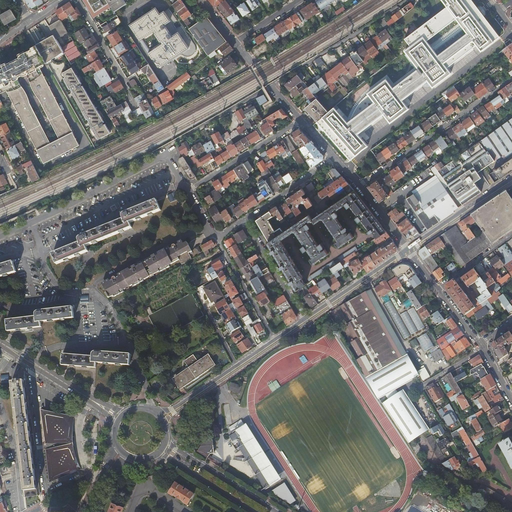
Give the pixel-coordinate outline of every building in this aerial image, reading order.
[(24,0),(29,9),(43,2),(42,0),(24,0)] [(111,6),(106,0),(83,0),(94,17),(111,6)] [(106,0),(111,6),(114,11),(126,4),(123,0),(178,0),(106,0)] [(174,4),(172,5),(184,21),(189,28),(198,22),(182,0),(178,0),(174,4)] [(235,12),(237,11),(234,6),(232,8),(226,0),(218,6),(227,18),(228,17),(235,12)] [(253,10),(261,5),(258,0),(247,0),(247,1),(253,10)] [(375,102),(351,120),(348,122),(334,107),(328,112),(317,122),(321,126),(323,129),(351,160),(362,150),(368,146),(358,134),(384,114),(390,123),(409,109),(402,100),(406,97),(428,81),(433,87),(451,73),(447,68),(477,46),(481,51),(500,37),(479,10),(471,0),(442,0),(447,7),(405,39),(411,47),(405,51),(419,69),(397,85),(393,88),(386,79),(368,93),(369,95),(375,102)] [(318,0),(324,9),(330,4),(327,0),(318,0)] [(70,2),(63,7),(67,15),(70,13),(74,19),(81,15),(77,8),(74,9),(70,2)] [(251,12),(245,2),(237,7),(243,17),(251,12)] [(307,6),(313,15),(322,10),(317,2),(316,2),(314,3),(313,4),(313,3),(307,6)] [(401,10),(405,15),(414,7),(411,3),(406,6),(401,10)] [(299,12),(305,21),(307,19),(313,15),(307,6),(301,10),(301,11),(299,12)] [(56,12),(60,19),(61,20),(68,16),(67,15),(63,7),(56,12)] [(195,46),(194,44),(181,26),(177,29),(173,24),(178,21),(169,9),(160,14),(156,8),(130,26),(153,60),(153,59),(159,68),(162,65),(162,66),(181,53),(182,54),(183,55),(184,56),(185,56),(187,57),(188,57),(190,57),(191,56),(192,55),(194,54),(195,53),(195,51),(196,49),(196,48),(195,46)] [(11,9),(0,15),(5,25),(17,18),(11,9)] [(393,18),(396,22),(405,15),(401,10),(397,14),(392,17),(393,18)] [(236,15),(235,12),(228,17),(232,24),(240,19),(238,15),(236,15)] [(288,19),(294,27),(302,22),(296,13),(289,18),(288,19)] [(198,22),(189,28),(192,32),(209,55),(222,45),(227,41),(216,28),(207,16),(200,20),(198,22)] [(289,28),(290,30),(294,27),(288,19),(286,20),(284,17),(282,18),(284,21),(289,28)] [(116,26),(122,23),(119,18),(113,21),(116,26)] [(387,23),(390,26),(396,22),(393,18),(387,23)] [(116,26),(113,21),(111,22),(108,24),(103,27),(106,32),(116,26)] [(274,28),(279,35),(289,28),(284,21),(274,28)] [(77,31),(74,33),(81,44),(84,42),(90,38),(84,27),(77,31)] [(272,40),(279,35),(274,28),(267,33),(272,40)] [(385,45),(386,44),(384,42),(388,38),(390,41),(393,39),(390,35),(386,29),(385,30),(378,35),(385,45)] [(111,41),(120,36),(117,31),(108,37),(111,41)] [(255,40),(258,45),(266,40),(266,39),(263,34),(255,40)] [(56,39),(54,35),(41,42),(39,43),(37,44),(37,45),(38,47),(47,62),(47,63),(49,61),(64,52),(61,48),(56,39)] [(378,51),(385,45),(378,35),(374,38),(371,41),(378,51)] [(89,50),(98,44),(93,36),(90,38),(84,42),(89,50)] [(114,47),(123,41),(120,36),(111,41),(114,47)] [(372,58),(380,53),(378,51),(371,41),(368,38),(365,40),(367,43),(366,44),(363,46),(371,56),(372,58)] [(124,42),(123,41),(114,47),(119,54),(128,49),(127,47),(128,47),(125,42),(124,42)] [(227,41),(222,45),(223,47),(218,51),(221,55),(222,54),(223,55),(224,54),(225,56),(233,49),(227,41)] [(503,51),(509,59),(510,58),(511,56),(511,44),(509,47),(510,48),(508,50),(507,48),(503,51)] [(370,57),(371,56),(363,46),(363,45),(361,46),(359,47),(360,49),(359,50),(357,51),(364,61),(366,60),(364,57),(367,54),(370,57)] [(127,73),(129,77),(136,72),(142,68),(149,64),(137,46),(132,49),(135,54),(134,55),(136,59),(138,58),(142,64),(127,73)] [(0,94),(3,93),(7,91),(44,163),(80,145),(40,68),(39,66),(42,65),(44,64),(47,62),(38,47),(34,49),(32,49),(30,51),(26,53),(20,55),(20,58),(16,59),(20,67),(20,68),(20,69),(21,68),(24,75),(26,74),(30,81),(30,82),(31,83),(31,85),(32,86),(32,87),(33,88),(33,89),(35,93),(36,94),(39,98),(39,99),(51,121),(51,122),(52,122),(52,123),(53,124),(54,125),(54,126),(55,127),(56,128),(56,129),(57,130),(57,131),(57,132),(58,133),(58,134),(59,135),(59,136),(59,137),(60,138),(60,139),(51,143),(50,143),(50,142),(49,141),(48,140),(48,139),(47,139),(47,138),(46,137),(46,136),(45,135),(45,134),(44,133),(43,130),(42,126),(31,103),(29,98),(28,95),(27,94),(27,93),(26,92),(26,91),(25,91),(25,90),(22,86),(21,85),(18,78),(15,72),(15,71),(15,70),(14,71),(10,62),(7,64),(6,63),(3,64),(0,65),(0,94)] [(86,56),(91,63),(99,59),(94,51),(86,56)] [(357,66),(360,64),(364,61),(357,51),(355,52),(354,54),(353,54),(350,57),(357,66)] [(350,57),(348,55),(347,56),(345,58),(346,59),(345,60),(342,63),(349,72),(351,76),(353,74),(354,73),(359,70),(358,68),(357,66),(350,57)] [(230,56),(221,63),(222,64),(219,66),(226,75),(232,71),(234,70),(233,69),(238,66),(230,56)] [(319,68),(324,64),(320,58),(315,60),(316,62),(317,64),(319,68)] [(91,63),(82,69),(84,73),(94,67),(96,70),(95,71),(96,72),(104,67),(99,59),(91,63)] [(346,85),(354,79),(353,77),(351,76),(349,72),(342,63),(336,67),(330,71),(336,80),(337,81),(339,79),(337,77),(343,72),(345,74),(340,79),(346,87),(347,86),(346,85)] [(149,64),(142,68),(145,74),(147,73),(154,84),(160,81),(158,79),(149,64)] [(500,72),(504,70),(501,65),(489,73),(492,77),(500,71),(500,72)] [(96,134),(98,139),(110,132),(105,124),(104,124),(103,122),(104,122),(83,85),(83,86),(81,84),(82,83),(73,67),(63,72),(66,77),(64,78),(70,89),(71,88),(73,92),(72,92),(73,94),(87,119),(88,118),(90,122),(89,122),(90,124),(93,129),(94,129),(97,133),(96,134)] [(104,67),(96,72),(94,73),(96,77),(98,76),(101,80),(98,82),(101,87),(105,84),(111,81),(114,79),(113,77),(111,79),(104,67)] [(212,69),(207,73),(209,77),(198,83),(204,90),(213,84),(214,86),(220,83),(212,69)] [(322,77),(330,87),(333,92),(337,89),(336,89),(332,83),(336,80),(330,71),(322,77)] [(290,91),(303,81),(298,75),(292,80),(286,85),(290,91)] [(330,87),(322,77),(319,80),(315,82),(321,90),(323,93),(330,87)] [(133,79),(129,82),(132,88),(138,84),(135,80),(133,79)] [(483,84),(489,92),(495,87),(492,83),(489,79),(483,84)] [(113,94),(124,88),(119,80),(113,84),(111,81),(105,84),(109,91),(110,90),(113,94)] [(160,81),(154,84),(159,92),(164,88),(160,81)] [(301,85),(304,82),(303,81),(290,91),(293,94),(296,97),(303,91),(305,90),(301,85)] [(308,88),(316,98),(317,98),(318,97),(316,93),(321,90),(315,82),(312,85),(308,88)] [(478,99),(489,92),(483,84),(483,83),(476,88),(474,86),(471,89),(475,94),(478,99)] [(456,99),(461,95),(460,94),(456,88),(454,86),(443,94),(445,97),(447,99),(449,98),(452,102),(456,99)] [(308,100),(307,101),(309,104),(316,98),(308,88),(308,87),(305,90),(303,91),(310,99),(308,100)] [(471,89),(470,87),(460,94),(461,95),(465,102),(470,98),(475,94),(471,89)] [(502,90),(498,93),(500,95),(505,102),(511,96),(511,95),(511,94),(506,87),(502,90)] [(168,91),(159,95),(164,104),(173,99),(168,91)] [(144,111),(151,107),(147,99),(143,93),(136,96),(144,111)] [(264,119),(266,118),(269,116),(266,111),(264,112),(263,111),(262,108),(260,106),(272,98),(268,93),(254,99),(259,108),(257,109),(263,120),(264,119)] [(157,107),(162,105),(157,96),(156,94),(153,96),(154,98),(152,99),(157,107)] [(108,108),(106,109),(107,112),(114,108),(112,104),(115,103),(110,95),(103,100),(108,108)] [(375,102),(369,95),(366,97),(363,100),(360,103),(359,104),(358,106),(356,109),(354,111),(353,113),(352,117),(351,120),(375,102)] [(503,106),(507,104),(505,102),(500,95),(496,98),(491,102),(496,109),(499,107),(502,104),(503,106)] [(274,100),(272,98),(260,106),(262,108),(274,100)] [(316,98),(309,104),(305,109),(307,111),(309,113),(310,115),(317,122),(328,112),(317,98),(316,98)] [(114,108),(107,112),(116,127),(120,125),(115,117),(113,118),(112,117),(122,111),(129,122),(132,120),(129,114),(132,112),(135,117),(143,113),(139,108),(132,111),(126,101),(114,108)] [(496,112),(498,111),(497,109),(496,109),(491,102),(488,104),(485,106),(489,112),(493,109),(496,112)] [(451,114),(455,111),(453,108),(451,105),(445,109),(444,108),(443,109),(443,110),(448,116),(451,114)] [(255,112),(252,106),(248,108),(245,109),(249,116),(255,112)] [(489,120),(493,124),(495,122),(484,107),(481,109),(478,111),(483,117),(483,118),(484,120),(488,117),(490,120),(489,120)] [(268,121),(272,127),(275,125),(273,121),(277,118),(281,116),(283,119),(288,116),(287,115),(282,108),(281,109),(275,112),(269,116),(266,118),(268,121)] [(242,133),(243,132),(247,130),(251,127),(252,127),(251,124),(242,109),(236,112),(238,116),(240,121),(243,119),(244,122),(244,125),(241,127),(240,126),(237,128),(238,130),(237,130),(234,131),(229,135),(228,132),(222,136),(224,141),(225,143),(232,139),(236,137),(238,136),(242,133)] [(444,119),(448,116),(443,110),(441,111),(440,111),(436,114),(441,121),(444,119)] [(483,117),(478,111),(475,113),(471,116),(478,126),(481,123),(485,121),(484,120),(483,118),(483,117)] [(437,124),(441,121),(436,114),(432,116),(431,117),(428,119),(429,120),(433,127),(437,124)] [(461,123),(466,130),(474,124),(469,117),(465,120),(461,123)] [(511,118),(493,132),(486,137),(484,139),(476,144),(468,150),(461,155),(451,162),(445,167),(438,171),(463,205),(472,198),(482,192),(475,182),(482,178),(478,172),(501,156),(504,159),(511,153),(511,158),(497,169),(496,168),(494,169),(495,171),(489,175),(495,183),(511,171),(511,118)] [(429,130),(433,127),(429,120),(424,123),(420,126),(424,133),(429,130)] [(269,133),(273,130),(272,127),(268,121),(266,122),(261,125),(262,126),(260,127),(265,135),(269,133)] [(420,135),(424,133),(420,126),(419,125),(417,121),(415,123),(418,127),(416,128),(414,129),(411,131),(412,132),(416,138),(420,135)] [(10,132),(11,131),(6,123),(0,125),(0,131),(2,135),(10,132)] [(457,126),(453,129),(459,137),(460,139),(465,135),(466,136),(469,134),(466,130),(461,123),(457,126)] [(291,134),(300,148),(311,141),(305,135),(300,129),(293,133),(291,134)] [(449,131),(446,134),(455,146),(456,145),(453,141),(458,138),(459,140),(458,140),(460,142),(461,141),(460,139),(459,137),(453,129),(449,131)] [(246,137),(251,144),(256,141),(261,138),(256,131),(250,135),(247,130),(243,132),(244,133),(246,137)] [(6,149),(10,147),(16,144),(10,132),(2,135),(1,136),(6,146),(5,146),(6,149)] [(216,144),(224,141),(222,136),(219,132),(216,134),(212,136),(216,143),(216,144)] [(412,141),(416,138),(412,132),(403,137),(408,144),(412,141)] [(290,151),(291,154),(296,151),(287,136),(283,140),(283,141),(290,151)] [(248,146),(251,144),(246,137),(244,138),(241,140),(245,148),(248,146)] [(404,147),(408,144),(403,137),(395,143),(399,150),(404,147)] [(242,150),(245,148),(241,140),(238,141),(237,142),(234,144),(239,151),(242,150)] [(435,152),(441,148),(435,140),(432,143),(429,145),(434,152),(435,152)] [(277,144),(274,146),(274,147),(278,154),(285,150),(287,153),(290,151),(283,141),(279,143),(277,144)] [(311,141),(300,148),(305,156),(309,153),(310,155),(309,155),(310,156),(308,157),(310,160),(308,161),(312,167),(324,160),(324,156),(311,141)] [(396,152),(399,150),(395,143),(393,141),(391,143),(393,145),(388,148),(393,155),(396,152)] [(19,151),(25,148),(21,142),(16,144),(10,147),(10,148),(8,150),(13,159),(20,155),(18,151),(19,151)] [(178,148),(183,156),(184,157),(186,155),(188,154),(187,152),(191,150),(191,149),(186,142),(182,144),(183,145),(182,146),(178,148)] [(196,155),(196,156),(205,151),(201,143),(196,145),(192,147),(192,149),(196,155)] [(235,154),(239,151),(234,144),(233,145),(232,143),(226,147),(228,150),(232,156),(235,154)] [(432,154),(434,152),(429,145),(426,147),(422,150),(426,156),(431,153),(432,154)] [(271,159),(278,154),(274,147),(270,149),(266,152),(271,159)] [(390,157),(393,155),(388,148),(387,149),(385,147),(383,149),(384,151),(382,152),(387,159),(390,157)] [(228,159),(232,156),(228,150),(224,152),(223,152),(221,152),(219,153),(220,154),(224,161),(228,159)] [(291,154),(303,173),(308,170),(305,165),(296,150),(296,151),(291,154)] [(427,160),(428,159),(427,157),(426,156),(422,150),(418,152),(415,155),(419,161),(425,157),(426,159),(427,160)] [(260,171),(261,173),(262,172),(267,169),(267,168),(273,164),(271,160),(272,160),(271,159),(266,152),(266,151),(261,154),(262,156),(263,159),(262,160),(262,161),(257,164),(261,170),(260,171)] [(213,161),(215,160),(214,158),(212,155),(211,152),(198,160),(200,162),(202,165),(210,160),(211,162),(213,161)] [(384,161),(387,159),(382,152),(376,156),(380,163),(384,161)] [(221,163),(224,161),(220,154),(217,157),(214,158),(215,160),(218,165),(221,163)] [(198,168),(202,165),(200,162),(198,160),(196,156),(196,155),(193,157),(191,158),(195,164),(198,168)] [(415,164),(419,161),(415,155),(412,157),(409,159),(408,160),(412,167),(413,168),(414,169),(417,166),(415,164)] [(184,170),(190,167),(184,157),(183,156),(181,157),(180,158),(179,162),(184,170)] [(40,178),(39,176),(31,160),(22,164),(23,165),(20,166),(17,168),(20,174),(24,173),(23,172),(26,171),(25,168),(30,166),(30,167),(28,168),(29,172),(31,171),(34,178),(35,180),(40,178)] [(404,173),(412,167),(408,160),(403,163),(399,166),(404,173)] [(248,161),(244,163),(250,173),(254,170),(248,161)] [(433,164),(438,171),(445,167),(443,165),(441,162),(438,164),(437,163),(436,164),(434,162),(432,163),(433,165),(433,164)] [(238,175),(240,178),(242,177),(244,180),(250,176),(248,174),(250,173),(244,163),(239,166),(234,169),(238,175)] [(396,181),(405,175),(404,174),(404,173),(399,166),(394,169),(389,173),(390,174),(396,181)] [(194,178),(196,177),(190,167),(184,170),(190,179),(192,180),(194,178)] [(261,173),(264,179),(268,186),(273,193),(277,190),(280,188),(279,187),(283,184),(286,182),(281,175),(279,172),(273,176),(268,168),(267,169),(262,172),(261,173)] [(234,178),(238,175),(234,169),(230,172),(227,174),(226,174),(230,181),(231,181),(232,182),(235,180),(234,178)] [(316,202),(323,212),(329,208),(325,202),(331,198),(332,199),(343,191),(346,194),(347,195),(354,190),(347,181),(335,169),(332,169),(327,172),(331,178),(328,180),(330,182),(328,183),(325,185),(326,188),(318,193),(319,194),(313,198),(316,202)] [(288,171),(281,175),(286,182),(289,180),(293,178),(288,171)] [(228,182),(230,181),(226,174),(222,177),(218,179),(223,186),(224,188),(230,185),(228,182)] [(390,188),(397,183),(396,181),(390,174),(387,176),(384,179),(390,188)] [(427,230),(455,211),(454,210),(456,209),(458,207),(438,177),(407,199),(427,230)] [(14,180),(17,188),(22,186),(18,178),(14,180)] [(210,195),(214,202),(220,198),(221,197),(217,190),(223,186),(218,179),(214,182),(213,183),(216,189),(214,190),(209,194),(210,195)] [(368,187),(380,202),(388,197),(389,196),(388,196),(383,189),(384,188),(383,187),(382,188),(380,184),(383,183),(380,179),(368,187)] [(315,188),(311,183),(306,186),(309,192),(315,188)] [(260,184),(258,185),(262,191),(266,198),(270,195),(273,193),(268,186),(267,186),(266,187),(264,184),(261,185),(260,184)] [(301,221),(309,215),(305,209),(302,212),(298,206),(299,206),(299,204),(302,202),(304,203),(305,202),(308,208),(310,206),(313,205),(308,197),(306,198),(304,195),(305,194),(302,188),(294,194),(286,199),(290,204),(292,202),(294,204),(293,207),(292,208),(298,217),(301,221)] [(288,229),(284,232),(269,242),(267,243),(272,251),(271,252),(272,253),(273,253),(281,266),(281,267),(282,269),(283,268),(291,282),(290,282),(291,284),(292,284),(294,287),(296,290),(305,284),(306,284),(304,281),(302,278),(303,277),(281,241),(282,239),(294,232),(295,232),(304,244),(302,245),(305,251),(307,249),(312,257),(310,259),(313,264),(328,254),(325,249),(322,251),(321,249),(323,248),(320,243),(318,244),(307,228),(309,226),(307,224),(305,224),(305,223),(308,221),(308,222),(311,220),(312,221),(313,220),(315,223),(322,218),(323,219),(338,241),(335,243),(338,247),(354,237),(350,232),(347,234),(345,231),(347,230),(345,228),(344,229),(336,217),(338,216),(336,212),(334,212),(333,213),(333,212),(333,211),(336,209),(338,209),(343,205),(344,204),(343,204),(346,202),(347,202),(347,205),(349,208),(351,206),(358,216),(357,218),(360,222),(361,221),(369,231),(370,233),(372,232),(374,235),(376,238),(386,231),(384,228),(354,190),(347,195),(329,208),(323,212),(317,216),(312,219),(309,215),(301,221),(297,223),(290,228),(288,229)] [(258,192),(254,195),(259,203),(262,200),(266,198),(262,191),(259,194),(258,192)] [(245,200),(251,208),(255,205),(259,203),(254,195),(252,192),(249,194),(251,196),(245,200)] [(483,232),(493,245),(511,231),(511,199),(506,192),(471,215),(476,222),(483,232)] [(209,205),(213,202),(214,202),(210,195),(205,198),(207,202),(209,205)] [(248,210),(251,208),(245,200),(244,198),(241,201),(241,202),(239,204),(240,205),(245,212),(248,210)] [(58,252),(67,260),(69,260),(76,257),(77,256),(81,255),(88,252),(87,248),(86,247),(90,246),(94,244),(98,242),(120,233),(121,233),(124,231),(132,228),(131,225),(130,224),(133,222),(137,221),(141,219),(149,216),(153,214),(161,211),(157,201),(125,213),(125,214),(124,214),(123,214),(123,215),(123,216),(123,217),(124,220),(85,235),(81,237),(80,237),(80,238),(79,238),(79,239),(79,240),(79,241),(80,243),(58,252)] [(282,205),(277,208),(284,218),(288,215),(290,213),(291,214),(293,213),(286,203),(282,205)] [(240,215),(245,212),(240,205),(230,212),(233,217),(237,214),(237,215),(238,214),(240,214),(240,215)] [(220,219),(223,218),(220,214),(216,206),(209,210),(217,223),(221,220),(220,219)] [(273,208),(270,210),(270,211),(273,216),(276,214),(280,220),(284,218),(277,208),(276,206),(273,208)] [(305,209),(309,215),(312,219),(317,216),(310,206),(308,208),(305,209)] [(395,223),(405,215),(403,213),(402,211),(399,213),(399,212),(396,208),(391,212),(388,214),(395,223)] [(223,219),(226,223),(229,220),(232,218),(226,210),(220,214),(223,218),(223,219)] [(273,216),(270,211),(256,220),(263,232),(269,242),(284,232),(283,230),(280,227),(275,230),(268,219),(273,216)] [(467,218),(463,221),(468,227),(476,222),(471,215),(467,218)] [(400,229),(410,222),(407,218),(397,225),(400,229)] [(462,232),(460,233),(456,226),(439,238),(447,249),(460,268),(493,245),(483,232),(475,237),(468,227),(463,221),(459,224),(464,231),(462,232)] [(414,239),(420,235),(414,227),(410,222),(400,229),(404,234),(407,238),(410,236),(408,233),(409,232),(411,232),(413,231),(414,232),(414,233),(415,235),(413,236),(414,239)] [(245,234),(243,230),(234,235),(237,240),(238,243),(247,237),(245,234)] [(390,237),(386,231),(376,238),(374,240),(377,245),(390,237)] [(238,243),(237,240),(234,242),(231,238),(228,239),(225,241),(229,248),(236,244),(238,243)] [(444,250),(447,249),(439,238),(432,242),(426,247),(433,258),(435,257),(433,254),(442,247),(444,250)] [(217,244),(214,239),(201,246),(204,252),(207,256),(210,254),(209,252),(207,250),(217,244)] [(179,260),(182,264),(192,259),(190,255),(193,253),(187,242),(186,242),(184,244),(183,242),(182,240),(178,242),(178,244),(176,246),(176,245),(175,245),(174,245),(173,245),(173,246),(172,246),(172,247),(172,248),(170,249),(169,247),(163,251),(158,253),(158,255),(156,256),(155,256),(155,255),(154,255),(153,256),(152,256),(152,257),(152,258),(150,260),(146,262),(138,266),(136,267),(135,267),(135,266),(134,266),(134,267),(133,267),(133,268),(132,268),(132,269),(133,269),(131,270),(129,269),(122,273),(118,275),(118,277),(116,278),(115,277),(114,277),(114,278),(113,278),(113,279),(113,280),(111,281),(109,280),(104,283),(102,284),(103,286),(104,288),(105,290),(107,293),(106,294),(108,299),(113,296),(114,297),(124,292),(123,290),(126,289),(129,287),(133,285),(134,287),(144,281),(143,280),(149,277),(154,274),(160,271),(160,272),(170,267),(169,265),(179,260)] [(398,247),(394,241),(383,248),(382,246),(379,248),(378,247),(374,249),(376,251),(369,255),(376,265),(387,258),(397,251),(398,247)] [(254,245),(252,242),(241,248),(242,248),(243,251),(254,245)] [(354,252),(363,246),(367,244),(366,242),(351,251),(325,268),(314,276),(309,280),(310,281),(313,279),(315,278),(322,273),(324,272),(330,268),(340,261),(354,252)] [(505,258),(501,261),(505,265),(510,272),(511,275),(511,252),(505,243),(502,246),(498,249),(505,258)] [(239,249),(236,244),(229,248),(230,250),(233,255),(234,257),(242,253),(244,252),(243,251),(242,248),(239,249)] [(419,254),(433,273),(440,268),(433,258),(426,247),(420,251),(419,254)] [(65,261),(67,260),(58,252),(55,253),(65,261)] [(182,264),(180,265),(185,275),(209,261),(207,256),(204,252),(192,259),(182,264)] [(237,262),(241,268),(250,263),(249,261),(247,258),(246,255),(244,252),(242,253),(234,257),(237,262)] [(343,265),(357,256),(354,252),(340,261),(343,265)] [(249,261),(250,263),(252,266),(253,267),(255,265),(252,261),(259,257),(258,256),(257,254),(249,259),(250,261),(249,261)] [(369,270),(376,265),(369,255),(363,260),(360,261),(364,267),(367,271),(369,270)] [(153,256),(134,267),(134,266),(135,266),(135,267),(136,267),(138,266),(146,262),(150,260),(152,258),(152,257),(152,256),(153,256)] [(501,261),(498,256),(496,257),(500,262),(500,263),(503,266),(505,265),(501,261)] [(496,257),(490,261),(494,268),(497,271),(500,269),(503,266),(500,263),(500,262),(496,257)] [(359,270),(364,267),(360,261),(358,258),(349,264),(354,273),(359,270)] [(211,263),(216,272),(217,272),(216,271),(223,267),(221,263),(219,259),(211,263)] [(336,276),(336,278),(338,277),(340,275),(338,271),(344,267),(343,265),(340,261),(330,268),(336,276)] [(0,277),(16,272),(13,262),(0,265),(0,277)] [(241,268),(244,275),(254,269),(253,268),(251,269),(250,268),(250,267),(252,266),(250,263),(241,268)] [(254,269),(258,276),(259,278),(270,271),(267,266),(264,268),(261,270),(258,264),(255,265),(253,267),(253,268),(254,269)] [(451,274),(456,271),(458,270),(453,264),(447,268),(451,274)] [(396,277),(401,285),(416,276),(416,275),(413,271),(411,268),(410,268),(410,267),(409,267),(408,266),(407,266),(406,265),(405,265),(404,265),(403,265),(402,265),(401,265),(400,266),(399,266),(398,266),(398,267),(392,271),(396,277)] [(485,280),(483,282),(487,288),(496,282),(493,279),(488,272),(484,267),(483,268),(482,268),(490,279),(486,282),(485,280)] [(437,278),(440,282),(442,281),(441,279),(445,275),(440,268),(433,273),(437,278)] [(491,270),(488,272),(493,279),(496,282),(498,281),(502,278),(500,275),(499,274),(497,271),(494,268),(491,270)] [(246,277),(248,281),(251,280),(258,276),(254,269),(244,275),(246,277)] [(468,274),(461,279),(466,285),(475,297),(477,295),(473,291),(474,290),(472,288),(470,286),(475,282),(475,281),(476,280),(477,280),(477,282),(478,282),(476,284),(479,288),(478,289),(478,290),(482,295),(484,294),(485,295),(484,296),(483,296),(481,298),(481,297),(477,300),(481,304),(482,303),(488,300),(492,296),(487,289),(488,288),(487,288),(483,282),(474,270),(468,274)] [(218,277),(221,281),(226,278),(221,271),(219,272),(218,273),(217,272),(216,272),(217,275),(218,277)] [(270,271),(259,278),(262,282),(272,276),(271,274),(270,271)] [(502,278),(498,281),(500,284),(510,277),(511,277),(508,274),(508,273),(502,278)] [(236,277),(234,275),(221,283),(224,287),(226,286),(224,284),(231,280),(236,277)] [(337,288),(341,285),(336,278),(336,276),(332,279),(330,275),(328,277),(330,280),(327,282),(331,287),(333,290),(337,288)] [(254,286),(258,293),(266,288),(263,284),(262,282),(259,278),(258,276),(251,280),(254,286)] [(405,291),(406,293),(411,290),(421,283),(419,279),(416,276),(401,285),(405,291)] [(395,278),(388,282),(395,292),(396,291),(395,290),(400,287),(403,291),(402,291),(403,292),(405,291),(401,285),(396,277),(395,278)] [(327,290),(331,287),(327,282),(325,278),(318,283),(315,278),(313,279),(314,280),(322,293),(327,290)] [(502,287),(511,280),(511,279),(511,280),(502,286),(502,287)] [(226,291),(235,286),(233,283),(231,280),(224,284),(226,286),(224,287),(226,291)] [(318,295),(322,293),(314,280),(312,282),(315,286),(309,290),(310,292),(314,298),(318,295)] [(465,315),(476,308),(454,280),(446,286),(445,289),(465,315)] [(511,280),(502,287),(502,286),(497,290),(499,292),(501,290),(511,283),(511,282),(511,280)] [(375,289),(380,298),(382,296),(384,299),(389,296),(387,293),(391,291),(385,281),(380,284),(381,285),(379,286),(375,289)] [(496,282),(487,288),(488,288),(487,289),(492,296),(495,295),(492,291),(496,288),(500,284),(498,281),(496,282)] [(217,293),(220,291),(215,282),(204,288),(212,303),(216,300),(220,298),(217,293)] [(241,290),(238,285),(235,286),(226,291),(229,296),(231,299),(233,298),(232,297),(239,293),(238,292),(241,290)] [(475,297),(466,285),(464,286),(478,306),(481,304),(477,300),(475,297)] [(386,395),(396,389),(419,377),(406,355),(405,355),(374,300),(369,290),(355,298),(342,305),(351,322),(348,324),(356,340),(353,342),(351,343),(359,358),(357,360),(367,377),(379,399),(386,395)] [(406,293),(409,297),(417,310),(422,307),(419,303),(417,300),(415,297),(413,294),(411,290),(406,293)] [(495,295),(492,296),(488,300),(491,304),(499,298),(505,308),(507,307),(510,311),(511,310),(511,306),(501,290),(499,292),(495,295)] [(262,305),(270,301),(269,301),(270,300),(270,299),(269,300),(264,292),(257,297),(259,300),(260,302),(262,305)] [(311,307),(317,303),(314,298),(310,292),(304,296),(307,301),(311,307)] [(245,293),(238,297),(239,298),(241,302),(248,298),(245,293)] [(273,298),(272,299),(276,306),(287,300),(284,295),(279,298),(275,301),(273,298)] [(232,301),(235,306),(237,309),(239,308),(238,307),(243,304),(242,303),(241,302),(239,298),(232,301)] [(218,310),(221,315),(230,309),(225,299),(215,305),(218,310)] [(386,302),(404,339),(411,335),(393,299),(386,302)] [(276,306),(279,312),(287,325),(292,322),(296,319),(297,316),(287,300),(276,306)] [(482,303),(481,304),(482,305),(473,311),(476,315),(478,319),(487,313),(487,314),(494,309),(491,304),(488,300),(482,303)] [(224,321),(226,325),(235,319),(237,318),(240,316),(237,309),(235,306),(230,309),(221,315),(222,318),(224,321)] [(415,306),(408,309),(419,330),(425,327),(415,306)] [(36,312),(36,313),(35,314),(35,315),(35,317),(6,320),(7,332),(37,328),(41,328),(41,323),(74,318),(73,307),(39,311),(38,311),(37,312),(36,312)] [(237,309),(240,316),(242,318),(244,322),(246,326),(253,323),(248,314),(244,307),(240,309),(239,308),(237,309)] [(424,307),(418,311),(424,320),(430,316),(427,311),(424,307)] [(409,310),(402,312),(411,334),(418,331),(409,310)] [(441,316),(438,311),(430,316),(436,325),(444,320),(441,316)] [(446,322),(452,330),(457,327),(454,323),(451,319),(452,318),(450,316),(444,320),(446,322)] [(226,325),(224,326),(225,328),(227,331),(227,330),(231,336),(235,333),(234,332),(240,328),(242,327),(238,322),(237,322),(235,319),(226,325)] [(252,336),(253,338),(255,336),(256,335),(255,334),(263,330),(261,326),(259,324),(252,328),(252,327),(259,322),(257,320),(253,323),(246,326),(250,332),(252,336)] [(436,341),(447,360),(470,346),(467,342),(465,338),(457,343),(455,341),(464,334),(458,326),(457,327),(452,330),(450,331),(438,339),(436,341)] [(437,337),(438,339),(450,331),(449,329),(437,337)] [(241,332),(240,330),(235,333),(231,336),(233,339),(235,342),(240,339),(241,340),(244,338),(243,335),(241,332)] [(494,351),(499,361),(508,355),(503,345),(507,343),(508,346),(511,343),(511,335),(510,332),(495,342),(493,349),(494,351)] [(249,348),(256,343),(253,338),(252,336),(251,336),(247,338),(237,345),(242,352),(249,348)] [(411,341),(415,347),(420,343),(416,338),(411,341)] [(440,359),(444,356),(440,349),(431,354),(435,361),(440,359)] [(130,354),(96,352),(95,352),(94,352),(93,352),(93,353),(93,354),(92,355),(92,357),(63,354),(62,366),(79,367),(92,368),(96,369),(97,363),(130,366),(131,355),(130,355),(130,354)] [(175,387),(178,386),(180,389),(216,365),(208,354),(198,361),(194,355),(185,361),(189,368),(173,379),(168,383),(169,384),(172,389),(175,387)] [(482,364),(484,363),(479,355),(469,361),(470,363),(471,365),(472,364),(474,368),(482,364)] [(483,366),(482,364),(474,368),(471,370),(471,374),(473,375),(477,373),(481,380),(489,375),(484,367),(483,367),(483,366)] [(427,366),(420,370),(425,379),(432,375),(427,366)] [(454,378),(457,383),(468,376),(465,372),(464,373),(463,372),(454,378)] [(453,391),(447,394),(449,399),(462,392),(461,391),(457,383),(454,378),(451,373),(446,375),(456,391),(454,392),(453,391)] [(446,375),(445,376),(445,377),(445,378),(444,378),(445,380),(446,379),(453,391),(454,392),(456,391),(446,375)] [(493,380),(490,375),(489,375),(481,380),(487,391),(494,387),(496,386),(493,380)] [(469,386),(477,382),(475,378),(467,382),(469,386)] [(15,380),(15,381),(11,382),(25,497),(38,496),(36,475),(32,441),(29,418),(28,418),(26,401),(27,400),(26,387),(24,387),(23,380),(19,381),(19,380),(15,380)] [(277,380),(270,385),(273,391),(281,386),(277,380)] [(242,386),(231,383),(229,390),(236,392),(237,392),(238,392),(239,391),(240,391),(242,386)] [(438,401),(445,396),(440,387),(437,388),(436,386),(432,388),(428,391),(435,402),(438,401)] [(496,389),(494,387),(487,391),(482,394),(483,396),(475,401),(477,405),(480,403),(486,412),(491,409),(491,408),(492,407),(490,402),(493,400),(494,402),(501,399),(502,401),(503,400),(502,397),(500,394),(495,397),(493,394),(492,392),(496,389)] [(429,429),(404,391),(399,394),(396,389),(386,395),(389,401),(383,404),(408,442),(415,438),(416,439),(424,434),(423,432),(429,429)] [(466,394),(464,396),(468,402),(482,394),(480,392),(475,395),(469,399),(466,394)] [(464,396),(464,395),(457,398),(461,404),(464,410),(470,406),(468,402),(464,396)] [(443,418),(454,411),(450,404),(446,406),(449,411),(446,413),(443,415),(440,410),(438,411),(442,418),(443,418)] [(499,405),(490,411),(493,416),(496,414),(499,413),(502,411),(500,408),(499,405)] [(65,417),(63,416),(64,414),(41,409),(43,436),(46,436),(46,438),(50,442),(70,441),(71,429),(71,425),(71,423),(70,422),(69,420),(68,419),(67,418),(65,417)] [(456,421),(458,419),(454,411),(443,418),(446,422),(448,426),(457,422),(456,421)] [(475,414),(464,421),(465,423),(470,419),(474,426),(477,432),(482,429),(476,419),(477,418),(475,414)] [(493,416),(489,418),(494,428),(500,424),(504,422),(500,415),(497,416),(496,414),(493,416)] [(511,424),(509,419),(504,422),(500,424),(502,428),(504,430),(505,433),(511,428),(511,424)] [(442,428),(440,425),(434,429),(438,435),(444,431),(445,430),(444,428),(443,427),(442,428)] [(266,481),(276,474),(264,454),(258,458),(257,456),(263,452),(247,426),(237,433),(242,440),(237,443),(263,484),(264,483),(266,482),(266,481)] [(465,443),(467,445),(472,442),(463,427),(458,430),(459,432),(462,436),(464,441),(463,441),(464,443),(465,443)] [(474,435),(471,436),(474,441),(477,446),(479,445),(476,439),(485,434),(483,431),(474,436),(474,435)] [(237,443),(242,440),(237,433),(237,432),(230,437),(235,445),(237,443)] [(443,456),(432,435),(426,438),(437,459),(439,458),(442,464),(447,461),(444,455),(443,456)] [(438,443),(442,451),(446,448),(445,446),(452,442),(450,439),(449,437),(445,439),(440,442),(438,443)] [(499,445),(511,467),(511,444),(509,439),(505,442),(505,441),(503,442),(503,443),(499,445)] [(203,443),(198,451),(208,458),(210,454),(215,453),(214,448),(215,448),(215,445),(214,445),(213,440),(210,440),(204,441),(203,443)] [(472,442),(467,445),(469,448),(470,451),(474,458),(475,459),(480,457),(472,442)] [(422,452),(417,443),(412,446),(416,455),(422,452)] [(76,462),(75,459),(70,447),(52,450),(49,455),(51,480),(70,472),(72,470),(74,468),(75,465),(76,462)] [(456,460),(454,457),(451,459),(447,461),(449,464),(452,463),(452,464),(451,465),(453,469),(461,465),(459,463),(458,461),(457,459),(456,460)] [(484,463),(480,457),(475,459),(471,461),(468,463),(467,463),(470,467),(473,465),(476,464),(477,466),(479,465),(483,472),(487,470),(484,463)] [(264,483),(263,484),(266,489),(283,479),(280,480),(276,474),(266,481),(266,482),(264,483)] [(182,489),(183,488),(175,483),(169,493),(172,496),(173,496),(183,502),(187,505),(193,494),(185,489),(184,491),(182,489)] [(295,502),(284,484),(272,491),(274,494),(290,504),(295,502)] [(499,502),(500,502),(503,497),(481,484),(478,490),(499,502)]
